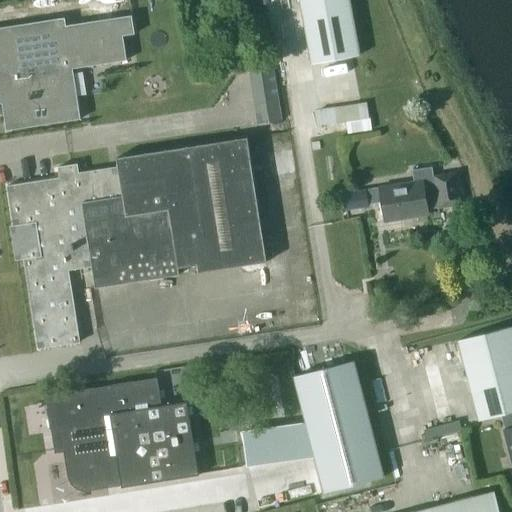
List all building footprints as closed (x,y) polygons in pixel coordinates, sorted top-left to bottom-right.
[(300,0),(310,63),(357,56),(348,0),(300,0)] [(136,34),(133,15),(67,25),(66,17),(0,26),(0,102),(3,102),(7,129),(63,121),(81,118),(73,68),(127,60),(124,35),(136,34)] [(274,69),(250,73),(257,126),(282,122),(274,69)] [(367,103),(320,110),(322,126),(370,120),(367,103)] [(25,259),(39,348),(80,342),(68,269),(92,265),(96,288),(179,274),(178,268),(198,264),(199,272),(267,262),(247,137),(228,140),(218,142),(188,147),(117,157),(118,167),(79,174),(77,164),(69,165),(58,167),(59,177),(6,186),(13,226),(11,226),(16,260),(25,259)] [(268,154),(271,176),(296,173),(293,150),(268,154)] [(413,182),(379,188),(385,221),(427,214),(426,208),(437,206),(437,208),(461,204),(456,172),(432,176),(431,167),(411,170),(413,182)] [(342,194),(345,210),(357,208),(354,192),(342,194)] [(511,326),(459,340),(479,420),(502,415),(503,421),(506,430),(505,430),(511,455),(511,326)] [(322,492),(382,477),(353,362),(295,379),(307,424),(314,458),(322,492)] [(67,462),(68,472),(71,479),(76,485),(84,488),(92,489),(111,485),(111,482),(121,480),(122,487),(199,475),(187,401),(161,405),(157,378),(153,379),(48,396),(45,396),(55,453),(69,451),(70,461),(67,462)] [(236,435),(241,468),(314,458),(307,424),(236,435)] [(499,511),(494,492),(415,511),(499,511)]
